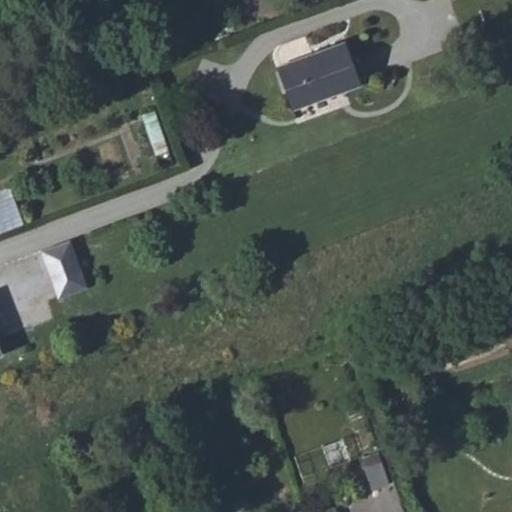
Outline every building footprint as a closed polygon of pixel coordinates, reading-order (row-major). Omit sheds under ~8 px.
[(302,106),(351,88),(349,81),(369,74),(355,36),(286,62),(302,106)] [(349,81),(351,88),(371,80),(369,74),(349,81)] [(10,184),(0,187),(0,231),(25,223),(10,184)] [(87,286),(69,236),(39,249),(59,297),(87,286)] [(511,328),(511,286),(480,297),(493,335),(511,328)] [(363,458),(365,467),(381,461),(379,453),(363,458)] [(389,484),(381,461),(365,467),(373,489),(389,484)]
